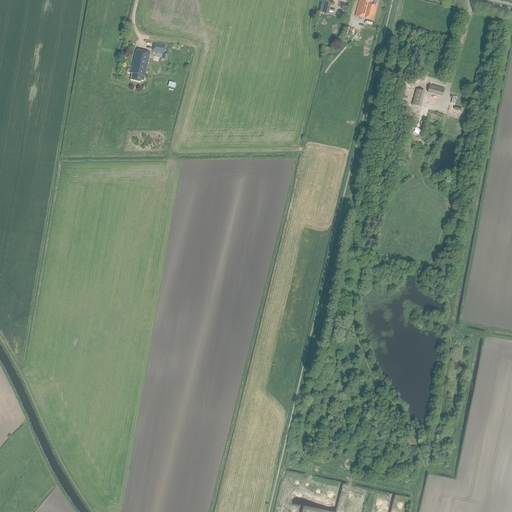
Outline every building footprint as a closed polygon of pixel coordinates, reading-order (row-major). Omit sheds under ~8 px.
[(377,5),(376,5),(376,3),(374,2),(373,4),(371,4),(372,2),(372,0),(359,0),(355,16),(373,21),(377,5)] [(325,14),(328,2),(321,1),(319,13),(325,14)] [(154,43),(152,52),(164,54),(165,46),(154,43)] [(331,48),(324,47),(322,56),(329,57),(331,48)] [(141,81),(143,82),(146,71),(147,71),(150,54),(145,52),(136,49),(130,70),(132,71),(131,74),(132,74),(130,81),(140,83),(141,81)] [(445,89),(430,85),(427,93),(442,97),(445,89)] [(420,108),(421,106),(425,92),(416,89),(412,105),(420,108)] [(397,101),(396,107),(405,110),(407,103),(397,101)] [(462,109),(452,106),(451,110),(457,111),(456,114),(461,115),(462,109)]
